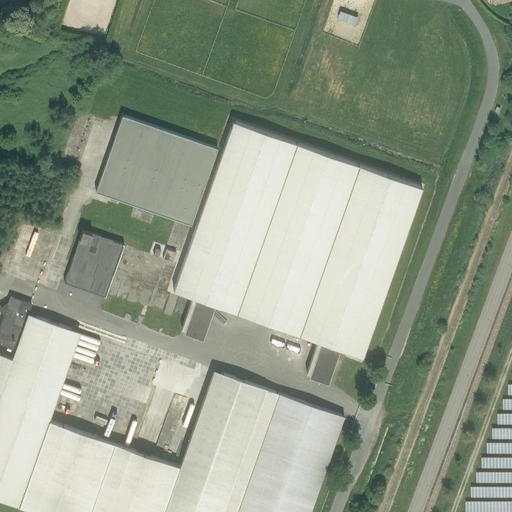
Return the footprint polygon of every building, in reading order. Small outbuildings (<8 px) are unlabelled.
[(122,114),(96,191),(191,224),(218,147),(122,114)] [(174,290),(196,298),(322,342),(340,348),(363,356),(423,187),(233,120),(174,290)] [(106,296),(125,244),(84,229),(65,281),(106,296)] [(177,252),(167,249),(164,258),(173,261),(177,252)] [(29,313),(33,303),(10,295),(8,301),(0,306),(0,310),(3,315),(0,324),(0,343),(16,349),(13,359),(1,353),(0,353),(0,497),(42,511),(310,511),(345,414),(222,371),(188,467),(42,417),(73,329),(29,313)]
